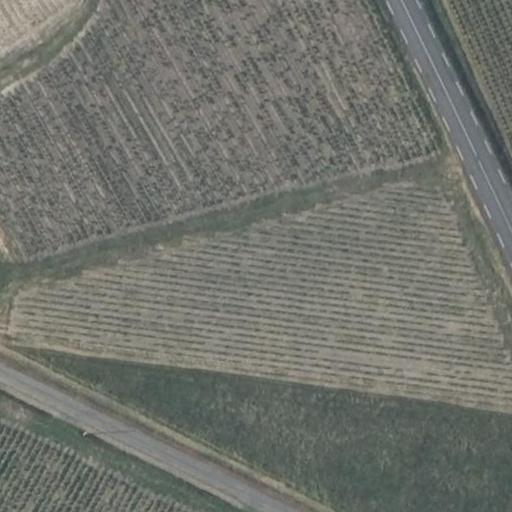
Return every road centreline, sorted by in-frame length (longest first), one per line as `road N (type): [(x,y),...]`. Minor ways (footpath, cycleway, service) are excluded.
road 1 (track): [(0,259),(12,282),(473,160)]
road 2 (unclassified): [(276,511),(0,376)]
road 3 (secondary): [(397,0),(511,243)]
road 4 (track): [(87,0),(56,41),(0,83)]
